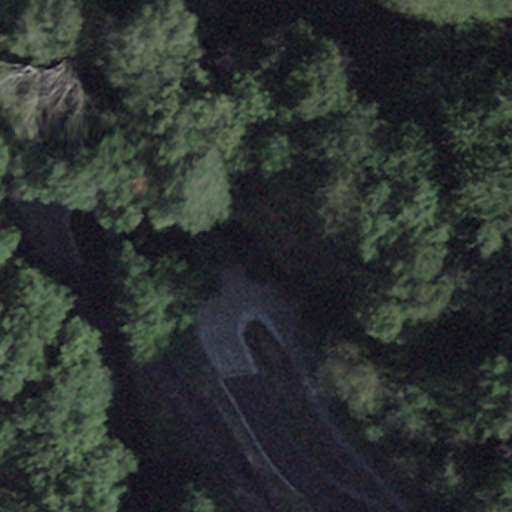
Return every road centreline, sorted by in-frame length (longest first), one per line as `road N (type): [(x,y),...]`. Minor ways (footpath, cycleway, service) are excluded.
road 1 (unclassified): [(150,511),(48,212),(63,180),(81,178),(108,204),(137,348),(255,511)]
road 2 (unclassified): [(344,511),(295,471),(235,374),(218,318),(242,291),(279,302),(327,412),(411,511)]
